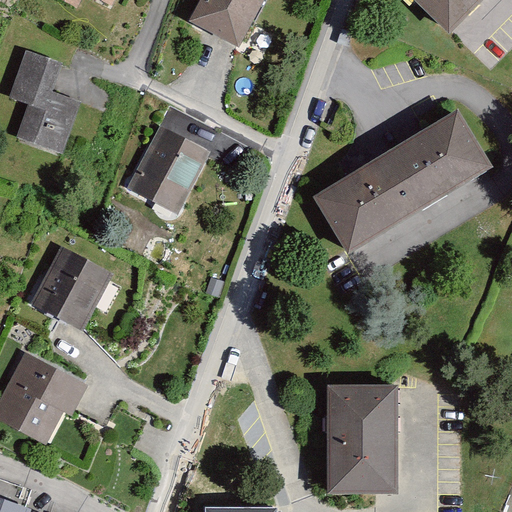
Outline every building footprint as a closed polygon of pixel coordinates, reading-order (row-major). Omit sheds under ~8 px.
[(116,0),(87,0),(110,12),(116,0)] [(262,0),(197,0),(183,28),(234,54),(262,0)] [(395,0),(438,43),(480,0),(395,0)] [(15,48),(0,87),(0,93),(20,102),(8,134),(56,152),(77,96),(48,84),(56,64),(15,48)] [(445,123),(374,166),(408,223),(479,181),(445,123)] [(200,151),(151,125),(117,187),(166,213),(200,151)] [(337,265),(408,223),(374,166),(303,208),(337,265)] [(57,247),(26,307),(77,334),(108,273),(57,247)] [(78,385),(18,354),(0,388),(0,423),(45,447),(78,385)] [(387,396),(318,395),(317,503),(385,504),(387,396)] [(29,511),(31,509),(0,498),(0,511),(29,511)]
